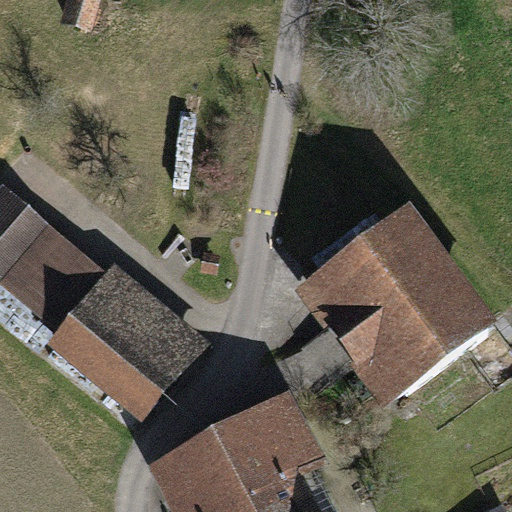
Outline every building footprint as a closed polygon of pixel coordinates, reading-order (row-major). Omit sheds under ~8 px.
[(95,5),(77,0),(75,0),(69,24),(88,29),(95,5)] [(50,233),(5,193),(0,199),(0,282),(4,286),(50,233)] [(402,221),(321,281),(407,396),(488,336),(402,221)] [(53,301),(85,263),(50,233),(4,286),(64,339),(78,322),(53,301)] [(64,339),(59,345),(145,418),(197,358),(85,263),(53,301),(78,322),(64,339)] [(215,444),(251,511),(312,511),(263,419),(215,444)] [(251,511),(215,444),(166,471),(188,511),(251,511)]
